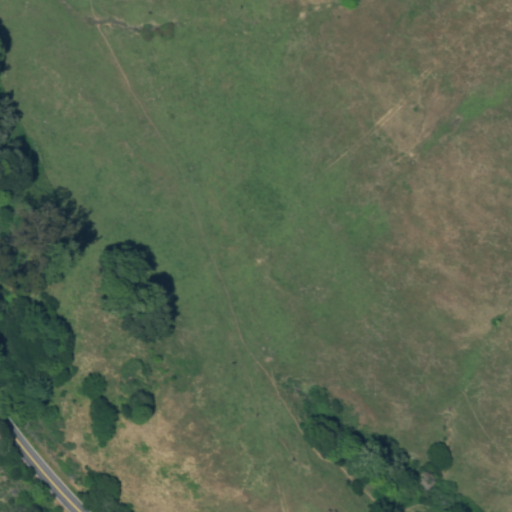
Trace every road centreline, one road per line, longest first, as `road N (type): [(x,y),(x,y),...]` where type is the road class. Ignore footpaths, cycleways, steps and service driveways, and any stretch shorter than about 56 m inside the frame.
road 1 (track): [(281,511),(241,365),(187,297),(224,253),(290,201),(358,167),(420,120),(490,0)]
road 2 (primary): [(78,511),(0,417)]
